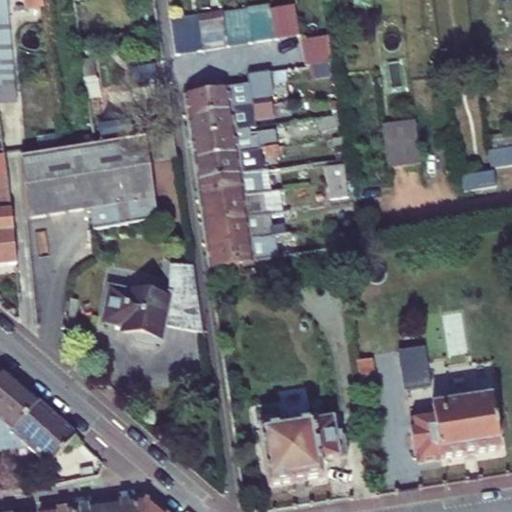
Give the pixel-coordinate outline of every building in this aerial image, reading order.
[(0,0),(0,105),(17,104),(7,0),(16,0),(17,13),(42,9),(41,0),(0,0)] [(85,78),(96,77),(85,0),(83,0),(73,1),(85,78)] [(294,6),(270,9),(275,40),(299,37),(294,6)] [(275,40),(270,9),(247,12),(252,44),(275,40)] [(203,51),(226,47),(221,15),(221,11),(198,15),(203,51)] [(221,15),(226,47),(252,44),(247,12),(247,11),(221,15)] [(170,20),(176,55),(203,51),(198,15),(170,20)] [(327,65),(332,64),(329,42),(328,37),(300,41),(304,68),(314,66),(327,65)] [(316,80),(330,78),(327,65),(314,66),(316,80)] [(270,74),(248,76),(249,86),(183,95),(187,118),(253,108),(271,104),(269,90),(273,89),(270,74)] [(273,114),(271,104),(253,108),(187,118),(190,140),(247,131),(247,125),(246,119),(273,114)] [(247,125),(274,120),(273,114),(246,119),(247,125)] [(318,120),(320,133),(341,129),(339,117),(318,120)] [(95,146),(91,118),(81,120),(85,147),(95,146)] [(384,132),(388,171),(422,167),(419,150),(417,128),(384,132)] [(193,161),(251,152),(247,131),(190,140),(193,161)] [(144,138),(147,156),(176,151),(174,133),(144,138)] [(92,231),(157,221),(147,156),(144,138),(95,146),(85,147),(20,158),(26,220),(89,210),(92,231)] [(275,139),(258,142),(259,151),(277,148),(275,139)] [(494,154),(489,154),(492,172),(494,172),(511,169),(511,139),(492,143),(494,154)] [(277,148),(259,151),(260,159),(278,157),(277,148)] [(196,182),(259,173),(255,152),(251,152),(193,161),(196,182)] [(342,167),(324,169),(327,185),(345,182),(342,167)] [(259,173),(261,195),(272,193),(269,172),(259,173)] [(199,205),(261,195),(259,173),(196,182),(199,205)] [(494,174),(463,178),(465,194),(497,190),(494,174)] [(0,264),(16,263),(6,179),(0,179),(0,264)] [(345,182),(327,185),(330,200),(347,197),(345,182)] [(292,190),(272,193),(261,195),(199,205),(203,226),(268,216),(293,212),(291,201),(294,201),(292,190)] [(288,225),(269,228),(268,216),(203,226),(206,246),(278,235),(289,234),(288,225)] [(240,265),(281,259),(278,235),(206,246),(209,270),(240,265)] [(211,284),(243,279),(240,265),(209,270),(211,284)] [(120,333),(136,336),(135,340),(161,345),(164,327),(202,334),(192,267),(165,271),(169,294),(145,291),(144,295),(110,289),(103,325),(121,328),(120,333)] [(66,316),(75,318),(78,301),(69,300),(66,316)] [(420,333),(401,337),(403,350),(423,346),(420,333)] [(407,370),(410,392),(430,388),(423,346),(403,350),(404,352),(401,352),(401,351),(399,352),(402,372),(405,372),(404,371),(407,370)] [(0,378),(0,422),(13,434),(39,404),(5,373),(0,378)] [(420,464),(441,460),(441,461),(502,451),(493,400),(452,406),(433,410),(435,417),(412,420),(414,428),(412,429),(416,456),(419,455),(420,464)] [(0,451),(28,448),(49,467),(76,437),(39,404),(13,434),(0,422),(0,451)] [(347,437),(337,439),(334,420),(259,432),(268,488),(295,484),(295,483),(323,479),(320,463),(351,459),(347,437)] [(162,511),(151,502),(140,500),(133,501),(134,511),(162,511)] [(105,505),(105,511),(134,511),(133,501),(105,505)]
